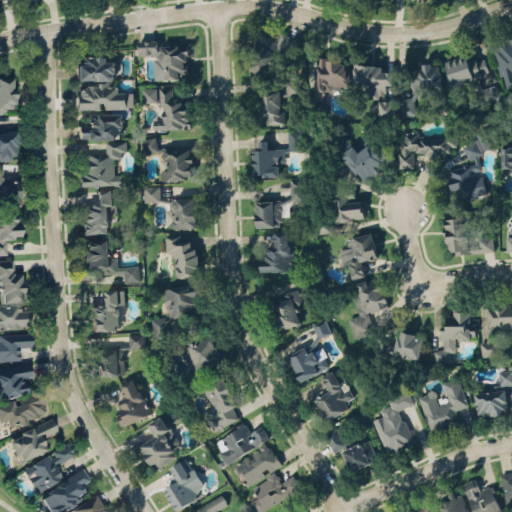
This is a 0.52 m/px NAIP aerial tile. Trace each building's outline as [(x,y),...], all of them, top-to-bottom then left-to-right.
[(261,32),(277,43),(281,32),(296,39),(290,52),(282,48),(264,78),(247,67),(252,58),(248,54),(256,42),(256,39),(261,32)] [(494,49),(501,76),(504,75),(508,89),(511,88),(511,38),(510,39),(510,42),(501,44),(494,49)] [(167,78),(176,77),(176,71),(186,70),(186,68),(184,68),(183,60),(187,60),(186,55),(188,55),(188,44),(159,46),(160,48),(158,51),(158,40),(137,41),(138,55),(158,54),(158,60),(161,60),(162,69),(166,69),(167,78)] [(484,56),(469,60),(467,54),(445,60),(452,85),(490,74),(484,56)] [(77,80),(115,79),(115,60),(107,61),(107,56),(81,56),(81,64),(77,64),(77,80)] [(316,56),(318,91),(319,91),(320,100),(309,100),(310,118),(328,117),(328,100),(324,100),(324,91),(325,91),(325,90),(331,90),(333,85),(349,85),(349,63),(342,63),(341,58),(325,56),(316,56)] [(439,65),(440,69),(441,69),(442,79),(441,79),(442,89),(418,91),(413,100),(416,113),(402,115),(398,98),(411,95),(414,89),(412,90),(412,84),(410,84),(409,77),(411,77),(411,69),(422,68),(422,64),(432,63),(432,66),(439,65)] [(392,71),(392,72),(393,72),(393,84),(387,84),(387,91),(385,91),(383,91),(383,93),(379,93),(379,97),(361,97),(361,90),(358,90),(358,85),(353,85),(353,68),(358,68),(358,64),(377,64),(377,66),(382,66),(382,71),(392,71)] [(0,78),(12,78),(12,89),(15,89),(15,98),(14,98),(14,104),(11,104),(11,107),(5,108),(5,110),(0,110),(0,78)] [(286,95),(302,94),(301,80),(286,80),(286,95)] [(77,109),(100,108),(100,101),(106,101),(106,108),(126,107),(126,105),(133,105),(132,91),(118,92),(117,85),(106,86),(106,82),(100,82),(101,86),(94,86),(94,85),(90,85),(85,85),(85,88),(84,87),(83,88),(81,88),(80,89),(79,90),(79,92),(78,93),(79,95),(77,95),(77,109)] [(478,88),(480,101),(499,98),(497,85),(478,88)] [(157,86),(142,87),(143,102),(158,101),(157,86)] [(190,127),(189,100),(174,101),(173,86),(161,86),(162,118),(153,118),(153,129),(190,127)] [(260,106),(261,116),(265,116),(265,124),(283,123),(281,87),(259,89),(259,90),(250,91),(251,107),(260,106)] [(379,100),(380,116),(394,115),(394,99),(379,100)] [(86,139),(114,138),(114,134),(122,133),(122,128),(123,128),(123,113),(101,113),(86,113),(87,125),(77,125),(77,138),(86,138),(86,139)] [(271,140),(272,148),(277,147),(288,143),(287,129),(303,128),(304,148),(290,149),(278,155),(278,165),(279,165),(279,176),(264,177),(263,174),(253,175),(252,149),(258,149),(257,140),(271,140)] [(15,131),(0,131),(0,158),(16,158),(15,131)] [(401,167),(414,166),(413,151),(425,151),(425,155),(450,154),(450,146),(456,146),(456,136),(420,137),(419,131),(400,131),(401,167)] [(160,171),(161,180),(166,180),(186,180),(186,176),(192,176),(192,173),(194,173),(193,169),(192,169),(191,163),(194,163),(193,155),(191,154),(190,148),(158,147),(155,134),(140,138),(144,154),(158,151),(162,151),(162,159),(167,159),(167,168),(162,169),(160,171)] [(365,183),(390,161),(371,138),(358,150),(347,137),(336,147),(347,160),(346,161),(365,183)] [(487,192),(455,201),(448,180),(451,179),(447,168),(463,165),(462,163),(468,161),(468,163),(475,162),(473,157),(470,159),(463,145),(478,138),(483,146),(480,147),(482,151),(478,155),(482,169),(474,170),(476,176),(483,175),(487,192)] [(105,140),(126,139),(127,150),(121,150),(121,157),(114,157),(115,173),(122,173),(123,184),(79,187),(78,178),(81,178),(80,173),(85,173),(85,171),(83,171),(82,163),(85,163),(85,153),(106,151),(105,140)] [(511,167),(502,168),(502,146),(511,146),(511,167)] [(0,167),(1,167),(1,185),(10,192),(18,192),(19,207),(0,207),(0,167)] [(256,202),(257,228),(275,227),(275,225),(279,225),(279,220),(282,220),(282,204),(294,198),(306,198),(304,177),(290,178),(291,196),(281,199),(256,202)] [(143,185),(159,184),(160,196),(171,198),(194,198),(196,227),(174,228),(171,226),(171,221),(172,219),(172,217),(165,217),(165,209),(172,209),(170,207),(170,202),(158,200),(144,201),(143,185)] [(82,233),(106,232),(106,226),(108,226),(107,205),(112,205),(111,189),(96,191),(97,204),(88,205),(88,209),(82,210),(83,223),(82,223),(82,233)] [(333,219),(363,219),(363,200),(355,200),(354,192),(343,193),(343,199),(333,199),(333,219)] [(0,254),(6,254),(5,237),(19,236),(17,212),(0,213),(0,254)] [(493,250),(493,236),(467,237),(466,213),(445,214),(448,253),(493,250)] [(274,231),(290,231),(290,245),(294,245),(294,255),(292,255),(293,270),(261,272),(260,258),(265,258),(265,255),(268,255),(267,247),(274,246),(274,231)] [(372,232),(378,257),(362,261),(365,276),(351,280),(347,265),(343,266),(339,249),(348,247),(346,242),(349,241),(349,238),(372,232)] [(165,235),(166,252),(176,252),(177,276),(197,275),(196,240),(182,241),(182,234),(165,235)] [(81,240),(109,238),(109,245),(113,244),(114,255),(119,254),(120,264),(139,263),(140,280),(127,281),(126,270),(105,271),(105,268),(92,269),(91,268),(87,268),(86,261),(82,261),(81,240)] [(0,260),(11,260),(13,275),(20,274),(21,282),(23,282),(23,294),(21,294),(22,303),(19,303),(20,310),(28,310),(29,325),(20,325),(20,328),(14,328),(8,328),(8,326),(5,326),(5,328),(0,329),(0,303),(2,303),(2,302),(0,302),(0,260)] [(378,276),(387,306),(368,312),(374,330),(354,336),(348,317),(358,313),(349,285),(378,276)] [(164,287),(168,315),(151,318),(154,338),(170,336),(168,319),(195,315),(193,304),(202,303),(199,282),(164,287)] [(303,303),(299,288),(267,295),(276,329),(301,323),(296,305),(303,303)] [(90,306),(92,331),(115,330),(115,325),(118,324),(117,315),(119,313),(119,309),(117,308),(117,307),(120,304),(125,304),(124,289),(106,290),(107,305),(90,306)] [(454,311),(470,312),(471,322),(475,322),(476,334),(470,334),(470,338),(455,338),(455,350),(450,350),(451,359),(438,364),(434,350),(444,347),(444,340),(442,339),(442,331),(447,331),(447,316),(454,316),(454,311)] [(318,337),(331,332),(325,319),(313,324),(318,337)] [(144,346),(143,332),(129,333),(130,347),(144,346)] [(418,360),(395,355),(394,357),(377,353),(380,338),(397,342),(398,336),(400,337),(402,332),(423,337),(418,360)] [(0,333),(0,360),(19,359),(19,352),(18,352),(17,347),(31,346),(30,333),(0,333)] [(184,346),(188,345),(188,343),(211,336),(213,342),(214,341),(219,354),(216,355),(218,361),(197,368),(196,365),(191,367),(184,346)] [(330,366),(321,347),(317,349),(313,342),(287,354),(300,380),(330,366)] [(115,346),(115,350),(95,350),(96,375),(125,374),(123,346),(115,346)] [(18,396),(18,394),(26,392),(24,382),(21,383),(20,378),(31,376),(28,361),(0,366),(0,400),(14,397),(18,396)] [(313,398),(325,420),(349,407),(346,401),(354,396),(347,384),(338,367),(322,376),(329,390),(313,398)] [(475,392),(477,415),(508,412),(505,384),(511,383),(511,368),(498,370),(499,383),(492,384),(493,390),(475,392)] [(241,417),(221,374),(202,383),(211,404),(203,408),(213,430),(241,417)] [(419,395),(431,431),(460,422),(455,408),(467,404),(458,376),(443,381),(449,401),(439,404),(434,389),(419,395)] [(151,413),(122,427),(117,416),(124,412),(121,405),(128,401),(120,385),(133,378),(139,391),(140,390),(151,413)] [(414,442),(400,408),(413,403),(407,389),(387,397),(391,404),(380,409),(383,415),(373,419),(388,454),(414,442)] [(0,420),(5,419),(6,425),(46,414),(39,391),(14,398),(14,399),(0,403),(0,420)] [(21,463),(18,456),(14,458),(5,441),(18,434),(17,433),(51,416),(58,430),(41,438),(44,445),(43,446),(45,450),(41,452),(41,454),(38,456),(37,455),(21,463)] [(154,435),(147,425),(160,416),(168,427),(170,426),(181,443),(172,448),(176,455),(155,468),(153,464),(151,465),(147,461),(145,456),(138,445),(154,435)] [(249,431),(245,423),(214,440),(226,462),(270,438),(262,424),(249,431)] [(346,443),(336,426),(323,434),(333,451),(346,443)] [(351,470),(378,459),(369,438),(342,449),(351,470)] [(66,441),(73,454),(59,463),(57,461),(53,464),(62,479),(46,488),(44,486),(38,489),(34,484),(32,486),(22,469),(46,454),(50,460),(55,457),(51,450),(66,441)] [(247,485),(282,464),(269,443),(235,464),(247,485)] [(170,466),(178,480),(164,488),(176,510),(198,498),(194,491),(203,485),(186,457),(170,466)] [(81,467),(88,479),(80,485),(84,491),(78,494),(80,498),(79,500),(74,504),(72,504),(72,507),(68,510),(65,510),(62,511),(48,511),(37,495),(81,467)] [(256,511),(258,511),(295,490),(290,481),(285,484),(277,470),(252,485),(259,496),(250,501),(256,511)] [(504,505),(511,504),(511,472),(502,473),(504,505)] [(462,483),(474,511),(499,511),(502,511),(491,485),(481,489),(475,477),(462,483)] [(461,491),(471,511),(442,511),(439,505),(451,500),(448,493),(453,490),(455,495),(461,491)] [(188,511),(215,511),(228,503),(222,493),(188,511)] [(71,511),(70,510),(94,495),(100,505),(102,504),(107,510),(103,511),(71,511)] [(438,511),(436,503),(414,509),(414,511),(438,511)]
